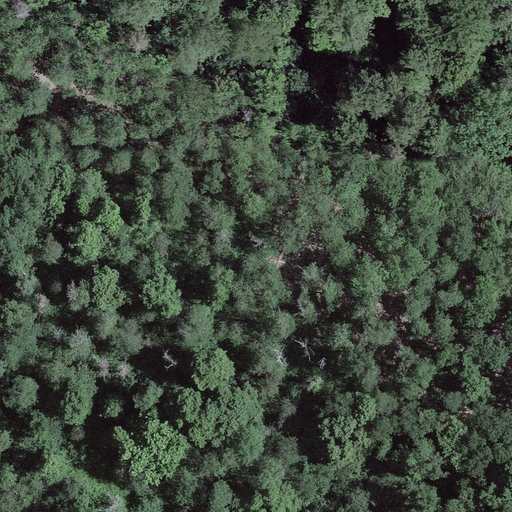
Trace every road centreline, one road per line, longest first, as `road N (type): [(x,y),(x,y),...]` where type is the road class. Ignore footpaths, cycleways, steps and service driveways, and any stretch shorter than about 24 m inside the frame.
road 1 (track): [(0,393),(59,362),(135,357),(311,403)]
road 2 (track): [(0,269),(136,257)]
